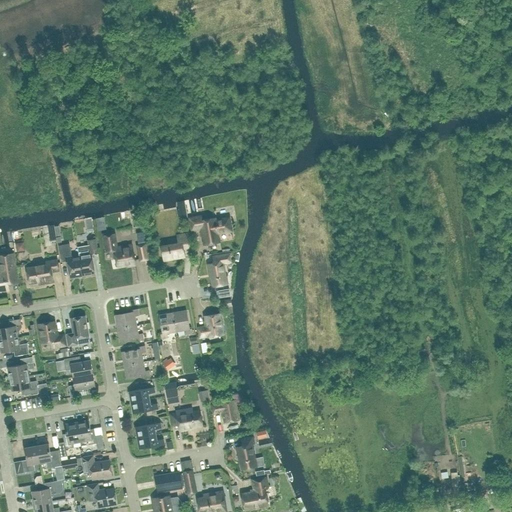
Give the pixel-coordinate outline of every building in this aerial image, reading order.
[(181,219),(187,218),(184,200),(176,201),(177,209),(176,209),(177,217),(180,216),(181,219)] [(204,245),(219,243),(218,234),(232,231),(230,218),(215,220),(215,218),(202,220),(202,216),(189,218),(192,231),(201,230),(204,245)] [(149,260),(146,244),(144,231),(136,232),(138,244),(137,245),(139,262),(149,260)] [(103,236),(106,253),(110,252),(111,258),(114,260),(116,259),(117,266),(135,263),(131,244),(116,247),(113,234),(103,236)] [(164,260),(185,256),(183,249),(190,248),(188,234),(178,236),(180,244),(162,247),(164,260)] [(95,239),(87,241),(89,251),(97,249),(95,239)] [(61,263),(67,262),(70,279),(82,277),(82,278),(78,256),(71,257),(69,244),(58,246),(61,263)] [(0,291),(9,290),(7,275),(17,274),(14,253),(0,254),(0,291)] [(91,253),(78,256),(82,278),(94,276),(91,253)] [(230,254),(224,255),(213,257),(214,262),(207,263),(209,274),(210,274),(212,287),(227,284),(223,262),(225,261),(231,260),(230,254)] [(59,271),(57,260),(46,262),(46,264),(27,268),(30,284),(40,282),(40,285),(54,282),(52,273),(59,271)] [(218,309),(232,307),(231,298),(217,300),(218,309)] [(116,315),(118,328),(136,325),(134,316),(139,316),(138,309),(132,310),(132,312),(116,315)] [(187,311),(173,314),(176,331),(185,329),(186,334),(193,333),(192,327),(189,327),(187,311)] [(224,334),(220,313),(205,316),(207,326),(198,327),(200,338),(224,334)] [(173,314),(160,316),(163,332),(160,333),(161,339),(168,338),(167,333),(176,331),(173,314)] [(90,342),(87,328),(89,328),(88,322),(86,322),(86,318),(85,316),(70,318),(73,333),(67,334),(69,346),(78,344),(90,342)] [(0,328),(0,341),(18,337),(16,328),(22,327),(20,319),(9,321),(10,327),(0,328)] [(39,324),(43,344),(53,342),(53,348),(67,345),(65,334),(57,336),(54,321),(39,324)] [(144,340),(143,333),(137,334),(136,325),(118,328),(121,342),(137,339),(138,341),(144,340)] [(15,356),(27,354),(29,354),(27,343),(19,344),(18,337),(0,341),(2,353),(14,351),(15,356)] [(123,352),(125,365),(143,362),(141,353),(146,352),(145,346),(139,347),(139,349),(123,352)] [(59,353),(60,358),(74,355),(72,348),(61,349),(62,353),(59,353)] [(72,369),(73,377),(93,373),(91,360),(81,362),(80,356),(64,359),(66,370),(72,369)] [(9,367),(11,378),(29,375),(28,369),(35,368),(33,357),(21,359),(22,364),(9,367)] [(162,361),(168,370),(176,365),(170,358),(167,360),(166,358),(162,361)] [(125,365),(127,379),(144,376),(144,378),(150,377),(149,370),(144,371),(143,362),(125,365)] [(95,387),(93,373),(73,377),(75,385),(69,386),(71,397),(87,394),(86,388),(95,387)] [(30,382),(29,375),(11,378),(13,390),(26,388),(27,394),(39,391),(37,380),(30,382)] [(340,382),(338,376),(329,377),(331,385),(340,382)] [(129,391),(131,402),(149,399),(148,393),(155,392),(154,387),(129,391)] [(166,390),(168,404),(177,402),(175,392),(177,391),(177,388),(166,390)] [(150,405),(149,399),(131,402),(133,413),(158,409),(157,403),(150,405)] [(239,420),(235,399),(221,402),(221,403),(212,405),(213,414),(222,413),(224,422),(239,420)] [(200,411),(177,415),(177,413),(170,414),(172,426),(179,425),(180,431),(190,429),(190,428),(203,426),(200,411)] [(89,420),(77,422),(81,441),(89,440),(90,444),(98,442),(99,449),(105,448),(102,434),(97,435),(95,428),(91,428),(89,420)] [(67,433),(63,434),(65,441),(59,443),(62,456),(68,455),(67,448),(75,447),(74,443),(81,441),(77,422),(66,424),(67,433)] [(135,427),(137,438),(156,435),(155,429),(162,428),(161,422),(135,427)] [(170,428),(173,442),(178,440),(175,427),(170,428)] [(157,440),(156,435),(137,438),(139,449),(165,444),(164,439),(157,440)] [(253,437),(241,440),(243,446),(237,447),(239,457),(240,457),(242,470),(257,467),(252,444),(255,444),(253,437)] [(49,443),(38,445),(41,462),(47,461),(48,468),(62,465),(60,459),(53,460),(49,443)] [(28,459),(22,460),(25,472),(36,470),(34,463),(41,462),(38,445),(26,447),(28,459)] [(93,479),(112,476),(110,460),(95,463),(93,455),(82,457),(85,473),(91,472),(93,479)] [(62,460),(63,467),(63,469),(64,469),(78,467),(78,466),(81,465),(80,457),(68,459),(62,460)] [(187,494),(197,492),(192,470),(182,472),(187,494)] [(179,472),(155,476),(157,492),(182,488),(179,472)] [(268,488),(267,477),(252,480),(254,491),(242,494),(245,510),(269,506),(266,488),(268,488)] [(32,491),(34,504),(52,501),(51,494),(60,492),(63,489),(62,480),(55,481),(38,484),(39,490),(32,491)] [(117,504),(114,488),(100,491),(98,483),(87,485),(90,501),(96,500),(98,507),(117,504)] [(203,497),(198,498),(200,511),(213,511),(215,511),(214,511),(227,511),(224,490),(202,494),(203,497)] [(153,498),(155,508),(156,508),(156,511),(180,511),(180,505),(172,507),(169,495),(153,498)] [(34,504),(35,511),(59,511),(59,507),(53,508),(52,501),(34,504)]
